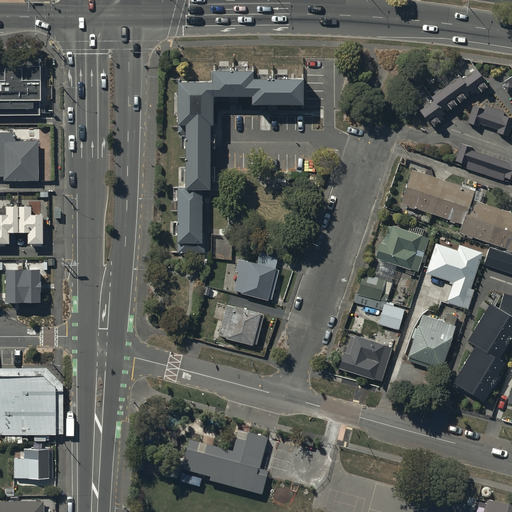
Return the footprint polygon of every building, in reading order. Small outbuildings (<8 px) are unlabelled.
[(0,116),(40,116),(40,62),(0,62),(0,116)] [(417,107),(427,122),(430,120),(433,125),(440,120),(439,118),(445,113),(443,109),(448,105),(449,107),(456,103),(454,101),(457,100),(458,102),(465,97),(465,96),(470,92),(471,92),(477,88),(479,90),(486,85),(484,82),(486,81),(477,67),(471,71),(471,69),(465,73),(467,76),(461,79),(458,74),(432,90),(434,92),(429,95),(430,96),(418,104),(419,106),(417,107)] [(511,69),(502,76),(504,78),(501,80),(508,90),(511,88),(511,89),(511,90),(509,93),(511,96),(509,97),(511,102),(511,69)] [(177,185),(177,249),(204,250),(204,229),(202,229),(202,189),(211,189),(211,125),(214,125),(214,96),(252,96),(252,104),(304,105),(304,78),(254,78),(254,70),(213,70),(212,81),(178,81),(178,131),(186,131),(186,185),(177,185)] [(502,111),(472,100),(465,121),(478,126),(480,121),(487,124),(487,125),(496,128),(495,130),(507,134),(511,118),(511,116),(501,113),(502,111)] [(3,182),(38,182),(38,142),(15,142),(15,134),(0,134),(0,178),(3,178),(3,182)] [(464,166),(503,179),(504,176),(511,178),(511,157),(508,156),(507,159),(471,147),(473,143),(461,139),(454,159),(465,163),(464,166)] [(473,188),(411,167),(399,200),(407,203),(407,205),(413,207),(414,206),(448,217),(448,219),(454,221),(455,219),(460,221),(458,230),(466,232),(465,234),(471,236),(472,235),(505,246),(504,248),(511,250),(511,248),(511,211),(470,197),(473,188)] [(0,246),(10,247),(10,236),(28,236),(28,247),(43,247),(43,217),(32,217),(32,209),(6,209),(6,217),(0,217),(0,246)] [(417,273),(428,240),(421,238),(424,230),(411,226),(408,232),(388,226),(382,246),(380,245),(375,261),(379,262),(374,277),(364,274),(358,294),(356,294),(353,303),(364,307),(360,319),(349,315),(346,327),(362,330),(365,321),(378,325),(378,326),(397,332),(404,311),(392,308),(394,303),(387,301),(393,284),(392,284),(397,267),(407,271),(405,274),(414,277),(415,272),(417,273)] [(470,287),(482,251),(459,242),(457,248),(435,241),(425,271),(450,279),(449,282),(451,282),(446,300),(467,307),(473,288),(470,287)] [(511,254),(490,247),(484,265),(511,274),(511,254)] [(277,256),(260,252),(257,264),(238,259),(235,270),(239,272),(235,288),(265,297),(274,268),(277,256)] [(215,265),(214,277),(226,278),(227,266),(215,265)] [(41,272),(6,272),(7,306),(41,306),(41,272)] [(511,311),(490,297),(466,337),(474,342),(451,379),(481,398),(497,371),(496,370),(503,359),(497,355),(511,330),(511,329),(509,328),(511,323),(511,311)] [(259,313),(227,304),(218,334),(250,343),(259,313)] [(439,366),(453,324),(442,320),(442,318),(422,311),(421,313),(420,313),(417,325),(415,324),(415,326),(413,326),(409,336),(411,336),(405,355),(406,356),(405,359),(436,369),(438,366),(439,366)] [(197,321),(192,339),(203,342),(207,324),(197,321)] [(391,344),(350,331),(344,351),(343,351),(338,367),(379,380),(391,344)] [(43,376),(0,376),(0,433),(3,437),(56,437),(57,390),(43,376)] [(249,434),(239,432),(233,453),(190,440),(183,468),(212,477),(210,482),(252,494),(268,438),(265,438),(249,434)] [(50,480),(50,450),(24,450),(24,461),(16,461),(16,480),(50,480)] [(44,511),(44,503),(0,503),(0,511),(44,511)] [(511,511),(511,509),(488,503),(485,511),(511,511)]
